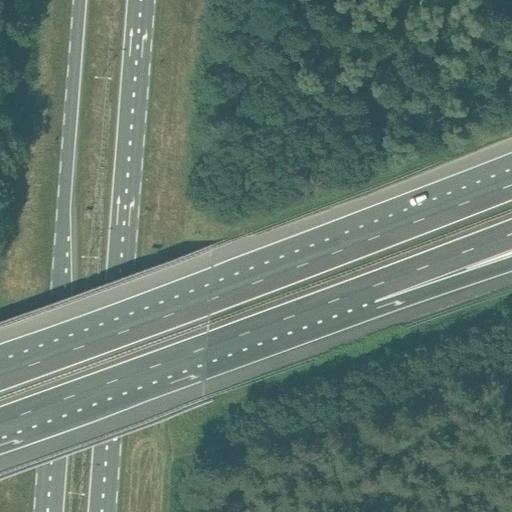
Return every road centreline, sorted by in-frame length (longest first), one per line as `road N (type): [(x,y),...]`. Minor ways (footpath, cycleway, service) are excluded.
road 1 (motorway): [(511,182),(0,371)]
road 2 (primary): [(102,511),(141,0)]
road 3 (primary): [(80,0),(41,511)]
road 4 (motorway): [(0,420),(370,286)]
road 5 (motorway): [(370,286),(511,231)]
road 6 (motorway): [(370,286),(511,253)]
